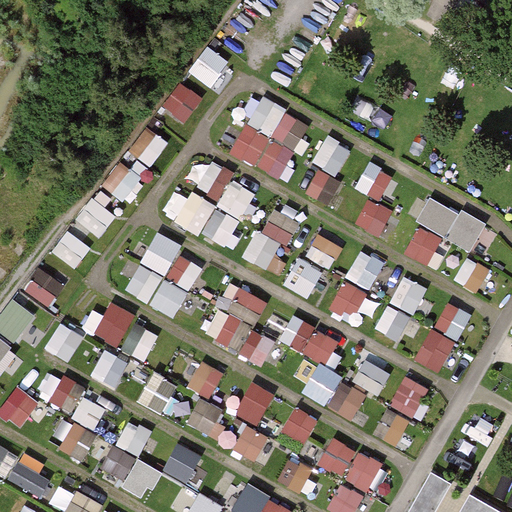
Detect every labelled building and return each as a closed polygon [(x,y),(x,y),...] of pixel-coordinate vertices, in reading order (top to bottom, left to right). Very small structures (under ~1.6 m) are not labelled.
[(193,69),(216,84),(233,58),(210,43),(193,69)] [(186,79),(167,103),(188,121),(208,97),(186,79)] [(150,123),(134,149),(157,163),(173,138),(150,123)] [(318,161),(342,170),(353,143),(329,133),(318,161)] [(148,172),(127,155),(106,182),(127,199),(148,172)] [(384,198),(398,172),(374,158),(359,185),(384,198)] [(211,164),(202,191),(192,188),(181,222),(207,231),(216,204),(253,217),(265,182),(211,164)] [(310,190),(335,203),(347,178),(323,166),(310,190)] [(98,193),(80,217),(104,235),(122,212),(98,193)] [(432,193),(420,221),(478,246),(490,218),(432,193)] [(384,233),(397,207),(372,195),(359,221),(384,233)] [(249,255),(275,269),(302,218),(276,204),(249,255)] [(218,208),(209,236),(237,244),(246,217),(218,208)] [(78,218),(57,249),(78,264),(100,234),(78,218)] [(325,221),(292,284),(316,297),(349,234),(325,221)] [(422,223),(408,251),(432,263),(446,235),(422,223)] [(132,290),(154,301),(167,275),(195,288),(210,259),(160,234),(132,290)] [(333,305),(359,319),(391,260),(365,246),(333,305)] [(470,254),(459,278),(483,289),(495,265),(470,254)] [(43,264),(27,286),(54,306),(70,283),(43,264)] [(394,301),(420,313),(432,285),(407,273),(394,301)] [(156,305),(180,315),(191,288),(167,278),(156,305)] [(244,284),(219,341),(268,362),(279,338),(259,329),(273,297),(244,284)] [(0,315),(0,328),(18,342),(41,311),(17,293),(0,315)] [(116,298),(107,312),(98,307),(88,324),(122,345),(141,314),(116,298)] [(438,325),(463,338),(477,311),(452,298),(438,325)] [(390,303),(380,329),(404,338),(414,312),(390,303)] [(298,312),(283,338),(333,366),(347,340),(298,312)] [(125,344),(147,359),(165,334),(142,318),(125,344)] [(50,348),(75,360),(88,332),(63,321),(50,348)] [(433,326),(419,358),(446,370),(460,338),(433,326)] [(0,330),(0,364),(16,344),(0,330)] [(107,348),(98,377),(122,385),(131,356),(107,348)] [(384,393),(399,364),(373,351),(358,380),(384,393)] [(230,406),(216,401),(227,367),(202,359),(193,388),(203,391),(192,424),(221,434),(230,406)] [(308,394),(363,411),(372,384),(317,366),(308,394)] [(157,370),(143,399),(168,411),(182,382),(157,370)] [(409,372),(393,404),(419,417),(435,385),(409,372)] [(78,409),(89,388),(65,376),(55,398),(78,409)] [(256,379),(239,411),(262,423),(279,391),(256,379)] [(20,382),(2,411),(26,426),(45,398),(20,382)] [(84,397),(79,419),(103,424),(108,402),(84,397)] [(300,404),(282,435),(314,454),(318,446),(310,441),(324,418),(300,404)] [(379,434),(404,443),(414,414),(389,406),(379,434)] [(134,417),(120,441),(143,453),(156,429),(134,417)] [(69,419),(61,448),(91,455),(99,427),(69,419)] [(236,446),(259,459),(272,434),(249,421),(236,446)] [(322,466),(376,488),(388,458),(334,436),(322,466)] [(0,440),(0,469),(45,496),(60,471),(25,450),(23,453),(0,440)] [(192,480),(206,452),(181,440),(168,468),(192,480)] [(117,443),(105,465),(131,478),(142,455),(117,443)] [(291,456),(281,480),(307,490),(317,466),(291,456)] [(142,462),(126,486),(151,502),(167,477),(142,462)] [(412,511),(413,511),(437,511),(454,479),(433,469),(412,511)] [(347,480),(330,506),(340,511),(357,511),(369,494),(347,480)] [(178,511),(221,511),(227,504),(194,483),(176,511),(178,511)] [(245,511),(297,511),(298,511),(252,483),(237,507),(245,511)] [(64,484),(55,500),(68,507),(77,491),(64,484)] [(80,488),(69,511),(72,511),(100,511),(106,501),(80,488)] [(511,511),(511,510),(472,490),(461,511),(511,511)] [(47,511),(29,502),(23,511),(47,511)]
